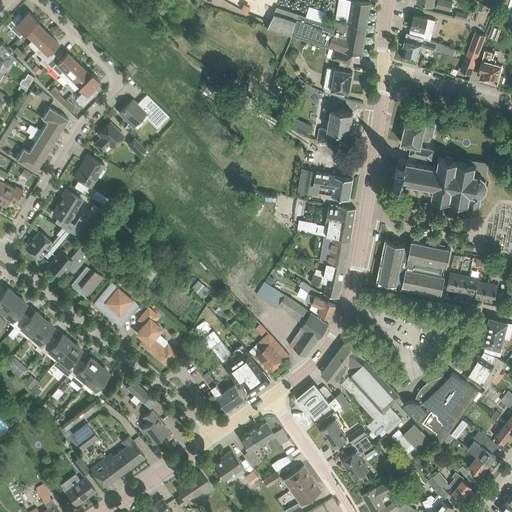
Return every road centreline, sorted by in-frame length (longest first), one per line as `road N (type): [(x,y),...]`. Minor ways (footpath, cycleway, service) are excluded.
road 1 (residential): [(0,251),(84,119),(117,82),(40,0)]
road 2 (tertiary): [(307,370),(338,330),(353,293),(384,70)]
road 3 (residential): [(107,0),(239,108),(163,206)]
road 4 (residential): [(216,434),(0,251)]
road 5 (residential): [(307,370),(163,206)]
road 6 (residential): [(353,511),(272,395)]
road 7 (tertiary): [(103,511),(216,434)]
road 8 (unclassified): [(511,105),(384,70)]
